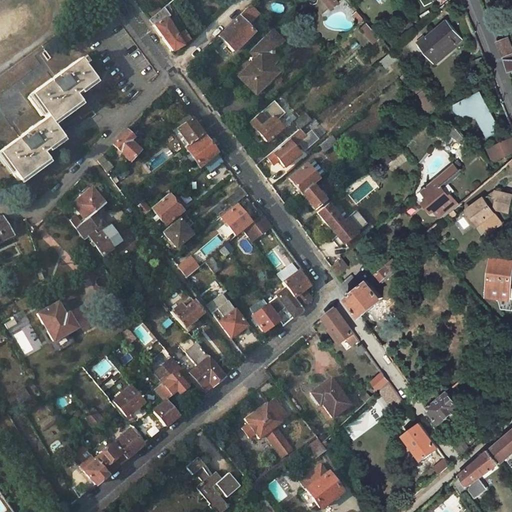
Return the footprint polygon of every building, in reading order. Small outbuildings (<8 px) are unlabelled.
[(321,0),(331,10),(338,3),(335,0),(321,0)] [(161,19),(165,15),(160,9),(148,20),(171,51),(180,45),(179,43),(185,38),(180,31),(175,34),(173,32),(171,33),(161,19)] [(351,14),(357,22),(363,17),(356,10),(351,14)] [(242,11),(217,36),(232,51),(251,31),(247,27),(249,25),(247,23),(250,20),(243,12),(242,11)] [(448,19),(418,42),(433,62),(463,39),(448,19)] [(362,27),(371,38),(377,33),(368,22),(362,27)] [(264,84),(277,72),(273,68),(278,63),(278,50),(282,46),(281,40),(269,29),(247,50),(255,58),(237,76),(253,92),(262,82),(264,84)] [(371,38),(374,42),(380,37),(377,33),(371,38)] [(511,60),(511,37),(509,39),(509,37),(498,42),(505,60),(511,60)] [(51,122),(79,101),(74,95),(94,80),(81,63),(83,62),(81,59),(79,60),(78,59),(60,71),(41,45),(0,75),(0,135),(12,127),(19,137),(0,150),(0,156),(18,181),(46,159),(41,152),(61,137),(51,122)] [(390,49),(379,58),(385,66),(397,56),(390,49)] [(407,68),(401,74),(412,87),(419,82),(407,68)] [(412,87),(417,93),(423,87),(419,82),(412,87)] [(417,93),(415,95),(429,111),(438,104),(423,87),(417,93)] [(479,118),(485,136),(500,130),(493,112),(488,114),(486,110),(487,109),(488,108),(489,107),(490,105),(490,104),(490,103),(486,93),(459,102),(461,104),(457,109),(469,119),(469,118),(470,117),(470,116),(470,115),(471,115),(471,114),(472,113),(477,113),(479,118)] [(249,121),(265,140),(281,127),(276,121),(285,114),(273,99),(249,121)] [(89,102),(77,111),(81,117),(93,108),(89,102)] [(310,118),(304,111),(292,121),(298,128),(310,118)] [(169,126),(170,127),(173,132),(176,130),(187,145),(201,133),(185,112),(169,126)] [(299,130),(265,158),(272,167),(277,162),(283,169),(300,154),(294,147),(297,145),(303,152),(318,140),(310,130),(304,135),(299,130)] [(131,138),(124,131),(111,145),(117,150),(116,151),(118,154),(120,153),(128,161),(138,151),(129,141),(131,138)] [(457,131),(453,137),(462,144),(466,138),(457,131)] [(172,132),(163,138),(175,155),(183,148),(172,132)] [(187,145),(184,147),(199,167),(202,164),(215,153),(201,133),(187,145)] [(511,136),(489,147),(493,159),(511,150),(511,136)] [(208,171),(221,161),(215,153),(202,164),(208,171)] [(112,167),(102,154),(97,160),(105,172),(112,167)] [(448,194),(441,185),(445,182),(446,184),(460,172),(459,171),(461,169),(460,167),(458,169),(452,162),(445,169),(420,189),(425,195),(427,198),(423,202),(431,211),(434,209),(439,214),(456,199),(450,193),(448,194)] [(317,178),(305,164),(288,178),(300,193),(311,183),(317,178)] [(311,183),(300,193),(312,207),(323,198),(311,183)] [(93,212),(103,203),(90,188),(71,204),(84,220),(93,212)] [(245,194),(241,188),(227,198),(232,205),(245,194)] [(485,198),(468,210),(471,215),(474,218),(477,216),(483,224),(490,233),(503,223),(493,211),(497,209),(510,211),(511,201),(511,194),(496,191),(494,197),(489,196),(486,199),(485,198)] [(167,194),(150,208),(164,224),(181,210),(167,194)] [(442,217),(459,203),(456,199),(439,214),(442,217)] [(143,215),(148,210),(142,202),(137,206),(143,215)] [(367,222),(355,209),(344,218),(346,220),(344,223),(326,202),(316,211),(333,232),(336,229),(339,232),(331,238),(338,246),(344,242),(347,245),(359,235),(356,231),(367,222)] [(234,205),(219,218),(233,235),(248,222),(234,205)] [(88,236),(101,255),(112,247),(100,231),(104,228),(93,212),(84,220),(80,224),(75,228),(83,239),(88,236)] [(73,214),(68,219),(75,228),(80,224),(73,214)] [(255,232),(267,223),(260,214),(242,230),(251,241),(257,236),(255,232)] [(468,217),(476,229),(483,224),(477,216),(474,218),(471,215),(468,217)] [(0,240),(12,235),(1,216),(0,216),(0,240)] [(463,216),(458,220),(464,229),(470,225),(463,216)] [(189,234),(177,219),(163,231),(175,246),(189,234)] [(223,257),(228,253),(226,250),(223,245),(218,249),(223,257)] [(346,298),(368,323),(395,301),(371,282),(373,280),(375,282),(377,280),(379,283),(386,277),(387,279),(395,273),(393,272),(401,266),(400,264),(409,257),(403,250),(351,293),(346,298)] [(336,274),(349,263),(343,255),(330,265),(336,274)] [(218,269),(209,256),(203,262),(207,267),(212,274),(218,269)] [(185,277),(197,267),(190,257),(177,267),(185,277)] [(511,271),(511,261),(491,258),(486,296),(508,299),(511,271)] [(306,285),(296,271),(281,283),(285,288),(302,310),(310,303),(310,298),(303,287),(306,285)] [(234,313),(214,284),(200,295),(205,302),(204,303),(229,337),(244,326),(238,318),(234,313)] [(276,292),(264,301),(266,304),(278,320),(282,326),(302,310),(285,288),(277,294),(276,292)] [(200,312),(190,298),(181,306),(179,304),(170,312),(183,327),(191,320),(200,312)] [(51,340),(74,328),(64,309),(60,311),(56,303),(36,314),(51,340)] [(278,320),(266,304),(250,316),(262,332),(278,320)] [(330,329),(340,343),(348,337),(353,344),(359,340),(335,308),(323,317),(331,329),(330,329)] [(194,325),(191,320),(183,327),(187,332),(194,325)] [(122,336),(133,343),(137,336),(126,329),(122,336)] [(185,339),(190,345),(195,342),(189,335),(185,339)] [(214,353),(223,348),(216,336),(208,341),(214,353)] [(184,351),(195,366),(188,372),(200,387),(197,389),(201,394),(223,376),(214,365),(195,342),(190,345),(184,351)] [(367,351),(362,345),(357,349),(361,355),(367,351)] [(191,382),(171,357),(157,369),(166,380),(161,384),(169,395),(175,390),(177,393),(186,386),(191,382)] [(223,376),(230,370),(221,359),(214,365),(223,376)] [(382,372),(371,381),(378,390),(383,386),(389,381),(382,372)] [(331,417),(348,404),(330,379),(310,392),(318,405),(320,403),(331,417)] [(274,381),(258,393),(263,399),(263,400),(271,395),(279,405),(287,398),(274,381)] [(389,381),(383,386),(397,405),(403,400),(389,381)] [(431,392),(421,400),(427,408),(447,391),(441,383),(437,387),(436,385),(430,391),(431,392)] [(162,400),(169,395),(161,384),(154,390),(162,400)] [(143,402),(129,385),(112,400),(125,416),(143,402)] [(29,396),(23,386),(16,389),(22,400),(29,396)] [(427,408),(439,425),(461,408),(447,391),(427,408)] [(263,399),(239,415),(254,437),(260,432),(277,456),(290,448),(272,424),(278,420),(276,418),(285,412),(279,405),(271,395),(263,400),(263,399)] [(175,416),(175,415),(163,401),(154,408),(150,411),(162,426),(175,416)] [(150,411),(154,408),(149,403),(146,406),(150,411)] [(162,426),(150,411),(135,424),(147,439),(162,426)] [(91,427),(96,423),(87,412),(84,416),(87,420),(87,421),(91,427)] [(420,424),(404,435),(422,459),(438,448),(420,424)] [(129,429),(112,442),(125,458),(141,444),(129,429)] [(511,430),(490,450),(499,462),(499,463),(511,452),(511,430)] [(461,455),(470,447),(463,438),(453,445),(461,455)] [(112,442),(92,458),(105,474),(125,458),(112,442)] [(83,451),(88,457),(90,455),(82,445),(78,448),(82,452),(83,451)] [(470,483),(499,462),(490,450),(459,476),(467,488),(471,485),(470,483)] [(77,465),(93,484),(105,474),(92,458),(90,455),(88,457),(77,465)] [(195,487),(216,511),(224,511),(230,507),(220,495),(223,493),(226,497),(240,485),(228,471),(220,478),(213,471),(210,473),(195,458),(183,468),(190,476),(193,473),(200,482),(195,487)] [(435,467),(440,473),(450,465),(445,458),(435,467)] [(321,467),(300,482),(304,488),(325,472),(321,467)] [(304,488),(303,489),(317,508),(339,491),(325,472),(304,488)] [(459,476),(452,482),(460,493),(467,488),(459,476)]
